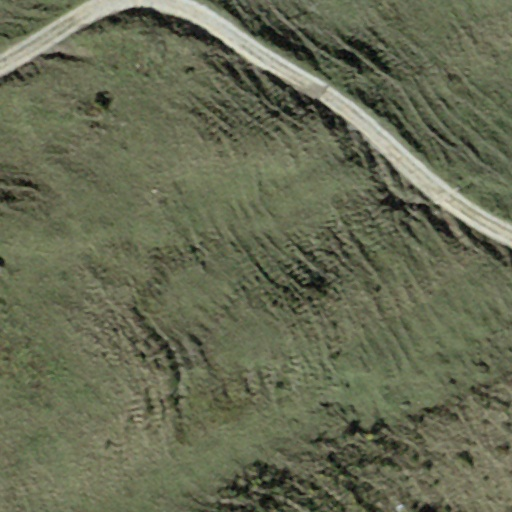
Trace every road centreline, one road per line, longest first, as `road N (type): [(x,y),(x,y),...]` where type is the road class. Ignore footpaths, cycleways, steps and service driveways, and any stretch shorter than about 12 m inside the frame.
road 1 (track): [(511,229),(470,212),(337,98),(186,2),(168,0)]
road 2 (track): [(113,0),(0,57)]
